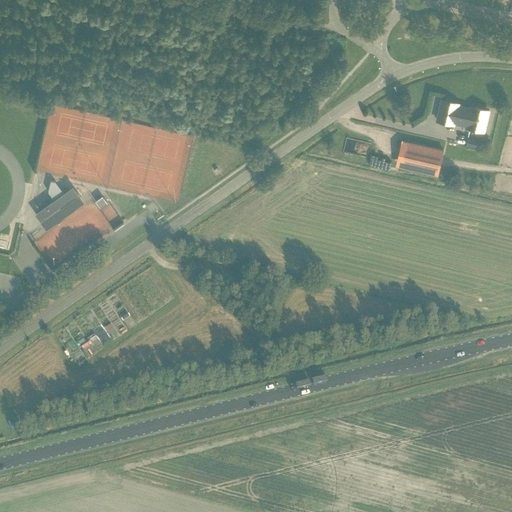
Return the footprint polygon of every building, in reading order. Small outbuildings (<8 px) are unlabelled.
[(458,105),(459,103),(442,99),(437,120),(454,124),(454,122),(467,125),(467,127),(479,130),(479,131),(484,132),(486,125),(485,124),(488,110),(473,107),(473,109),(458,105)] [(444,149),(401,140),(395,166),(438,175),(444,149)] [(467,140),(466,145),(479,148),(480,142),(467,140)] [(83,201),(72,185),(34,213),(45,228),(83,201)] [(102,197),(95,202),(99,208),(107,203),(102,197)] [(0,275),(0,276),(6,277),(6,284),(16,285),(16,276),(0,275)] [(112,340),(118,336),(110,326),(104,330),(112,340)] [(98,330),(92,335),(103,347),(109,342),(98,330)] [(84,340),(82,336),(74,341),(85,360),(102,349),(93,335),(84,340)]
